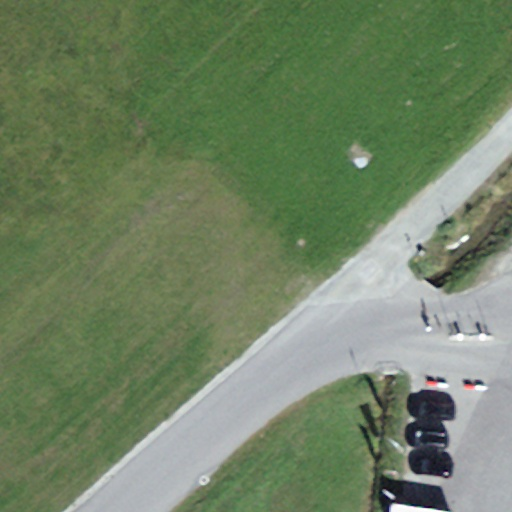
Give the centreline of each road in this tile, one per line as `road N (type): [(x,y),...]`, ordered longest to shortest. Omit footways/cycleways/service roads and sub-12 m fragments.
road 1 (unclassified): [(128,511),(364,278)]
road 2 (track): [(364,278),(511,134)]
